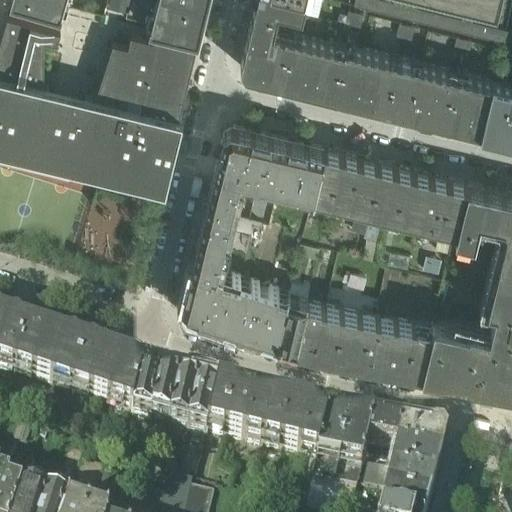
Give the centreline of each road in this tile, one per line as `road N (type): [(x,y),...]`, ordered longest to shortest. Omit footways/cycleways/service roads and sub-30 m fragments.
road 1 (residential): [(148,340),(511,418)]
road 2 (residential): [(511,163),(210,87)]
road 3 (residential): [(210,87),(148,340)]
road 4 (residential): [(0,288),(148,340)]
